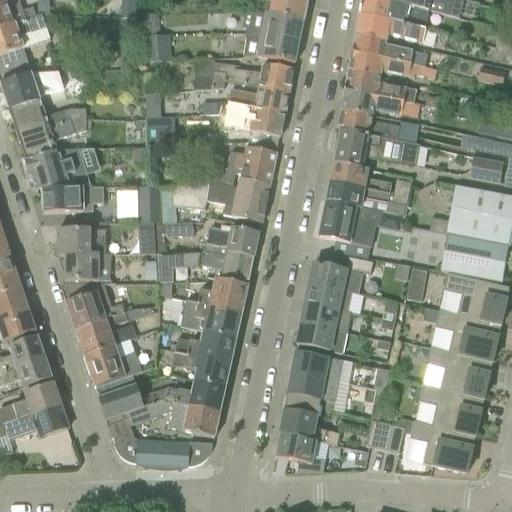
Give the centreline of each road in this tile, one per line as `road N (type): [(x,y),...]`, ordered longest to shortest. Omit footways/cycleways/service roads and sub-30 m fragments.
road 1 (residential): [(229,495),(337,0)]
road 2 (residential): [(111,497),(0,163)]
road 3 (residential): [(229,495),(372,492),(502,502)]
